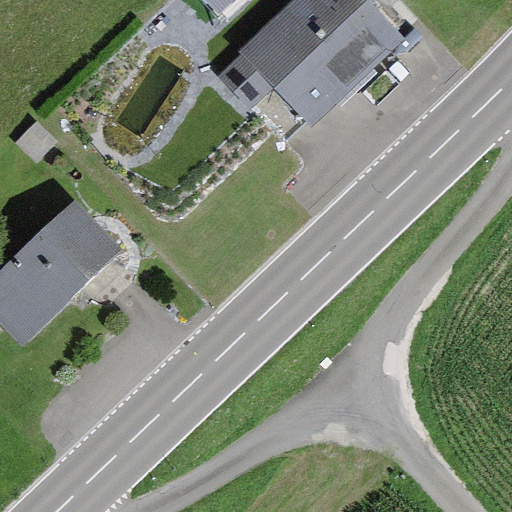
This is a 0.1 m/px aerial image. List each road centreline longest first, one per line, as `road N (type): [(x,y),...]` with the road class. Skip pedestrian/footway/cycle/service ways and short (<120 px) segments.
road 1 (secondary): [(511,79),(60,511)]
road 2 (track): [(467,511),(344,380),(511,173)]
road 3 (track): [(344,380),(250,454),(149,511)]
